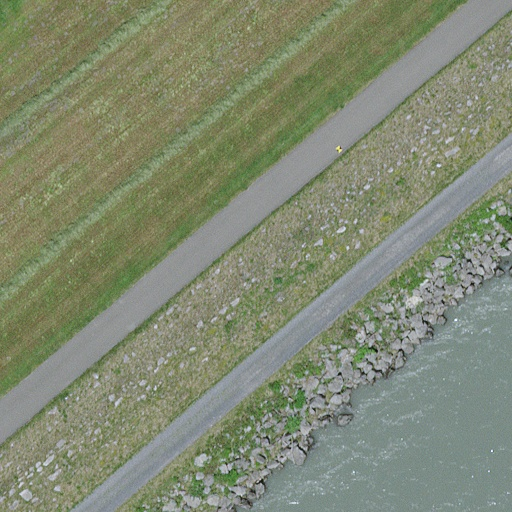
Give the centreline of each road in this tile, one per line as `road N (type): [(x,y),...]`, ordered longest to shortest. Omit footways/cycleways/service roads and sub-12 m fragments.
road 1 (track): [(497,0),(0,425)]
road 2 (track): [(90,511),(511,151)]
